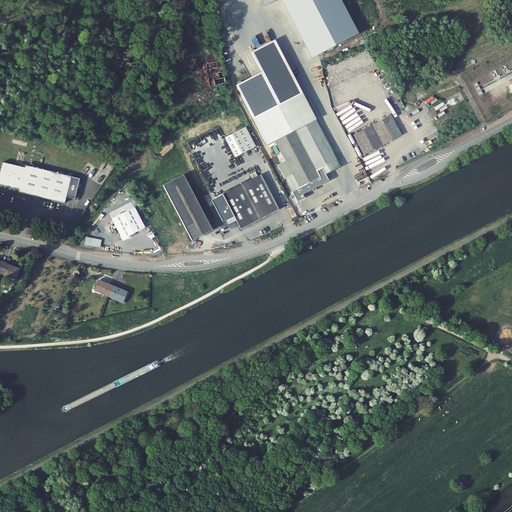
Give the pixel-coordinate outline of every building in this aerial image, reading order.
[(280,0),(312,59),(358,34),(340,0),(280,0)] [(200,45),(181,48),(183,57),(202,55),(200,45)] [(210,62),(205,63),(207,72),(211,71),(211,69),(219,67),(220,71),(218,72),(219,78),(208,80),(209,86),(226,83),(220,56),(209,58),(210,62)] [(328,178),(324,172),(340,163),(319,123),(288,63),(239,89),(271,149),(278,145),(288,165),(281,169),(288,183),(288,182),(295,179),(302,192),(328,178)] [(238,75),(240,79),(248,76),(246,71),(238,75)] [(370,158),(408,138),(396,118),(360,138),(370,158)] [(226,140),(237,159),(257,149),(247,129),(226,140)] [(22,192),(62,202),(68,175),(29,166),(28,169),(6,164),(1,185),(23,191),(22,192)] [(262,175),(224,194),(243,229),(280,210),(262,175)] [(184,176),(164,186),(193,242),(220,241),(184,176)] [(295,179),(288,182),(295,196),(302,193),(302,192),(295,179)] [(111,219),(122,239),(144,227),(133,207),(111,219)] [(86,236),(84,244),(100,248),(101,239),(86,236)] [(16,266),(4,261),(0,270),(0,271),(13,276),(16,266)] [(110,294),(113,287),(100,281),(96,287),(110,294)] [(127,294),(113,287),(110,294),(123,301),(127,294)]
